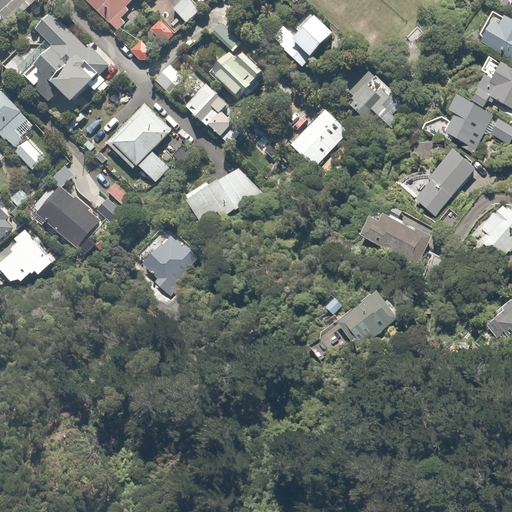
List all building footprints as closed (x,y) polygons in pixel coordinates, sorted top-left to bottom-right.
[(138,0),(90,0),(116,30),(144,6),(138,0)] [(201,12),(190,0),(179,0),(171,7),(187,25),(201,12)] [(71,99),(88,83),(95,92),(99,89),(102,92),(109,85),(106,82),(108,80),(101,71),(111,62),(92,42),(86,47),(53,11),(35,28),(53,48),(37,63),(46,73),(34,84),(51,102),(63,90),(71,99)] [(167,12),(151,28),(167,44),(182,28),(167,12)] [(335,31),(314,14),(296,35),(284,26),(272,41),(304,68),(335,31)] [(511,17),(507,15),(501,26),(493,22),(482,43),(511,59),(511,17)] [(230,17),(215,31),(230,48),(246,33),(230,17)] [(154,52),(143,40),(132,49),(143,61),(154,52)] [(225,67),(216,77),(238,96),(246,87),(250,91),(263,77),(260,74),(266,67),(246,50),(240,57),(232,50),(221,63),(225,67)] [(487,73),(472,99),(460,93),(450,109),(455,112),(444,131),(462,141),(460,145),(473,152),(495,112),(486,107),(493,95),(511,105),(511,66),(491,54),(482,70),(487,73)] [(185,78),(171,65),(157,80),(171,93),(185,78)] [(390,106),(394,102),(388,96),(396,89),(381,73),(377,77),(373,72),(353,90),(358,95),(350,102),(367,120),(377,111),(390,125),(399,116),(390,106)] [(188,108),(221,134),(233,119),(225,113),(233,104),(206,84),(188,108)] [(2,87),(0,88),(0,133),(6,140),(30,117),(2,87)] [(154,151),(175,130),(146,102),(108,141),(153,185),(171,167),(154,151)] [(351,130),(324,106),(291,144),(318,168),(351,130)] [(511,140),(511,122),(501,117),(491,135),(510,145),(511,140)] [(435,216),(475,168),(454,151),(414,198),(435,216)] [(201,223),(263,191),(248,162),(186,194),(201,223)] [(72,177),(65,168),(53,177),(59,186),(72,177)] [(116,180),(108,188),(121,202),(130,194),(116,180)] [(16,209),(35,191),(26,182),(8,200),(16,209)] [(42,210),(37,215),(72,244),(95,216),(88,210),(90,208),(76,196),(74,199),(62,189),(60,191),(55,186),(38,207),(42,210)] [(126,212),(106,196),(94,210),(114,226),(126,212)] [(378,201),(361,234),(420,265),(437,232),(378,201)] [(480,240),(503,259),(511,248),(511,208),(503,201),(481,226),(488,232),(480,240)] [(186,273),(199,263),(171,225),(135,253),(167,295),(189,278),(186,273)] [(400,318),(380,291),(336,324),(355,350),(400,318)] [(511,299),(504,305),(507,310),(488,322),(506,349),(511,345),(511,299)]
